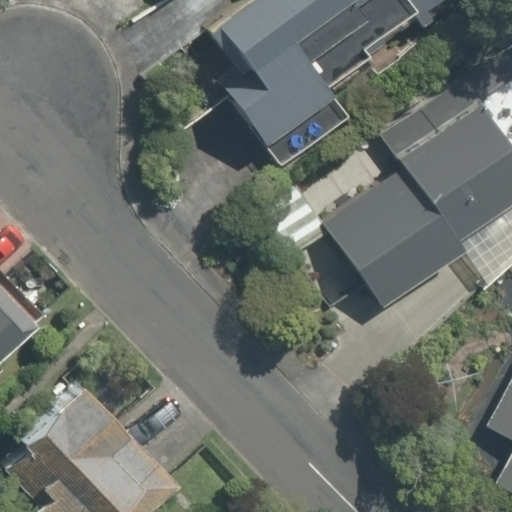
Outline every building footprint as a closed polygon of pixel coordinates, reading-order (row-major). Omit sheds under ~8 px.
[(166,0),(178,17),(202,0),(166,0)] [(262,0),(200,39),(279,165),(352,119),(335,91),(481,0),(262,0)] [(309,224),(363,311),(459,251),(482,288),(511,269),(511,160),(461,78),(369,135),(392,172),(309,224)] [(0,359),(40,315),(0,279),(0,359)] [(66,358),(0,412),(0,468),(36,511),(153,511),(177,493),(66,358)] [(511,444),(490,483),(511,494),(511,373),(483,425),(511,441),(511,444)]
